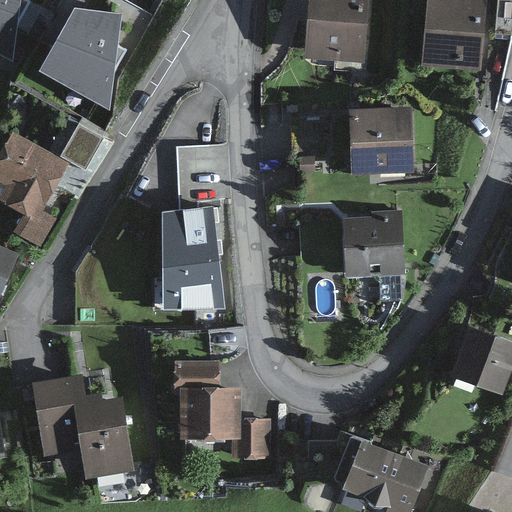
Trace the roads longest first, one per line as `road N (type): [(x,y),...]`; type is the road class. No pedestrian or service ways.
road 1 (residential): [(242,3),(245,218),(257,322),(285,377),(310,390),(358,387),(392,363),(464,254),(508,141)]
road 2 (residential): [(17,315),(202,22),(242,3)]
